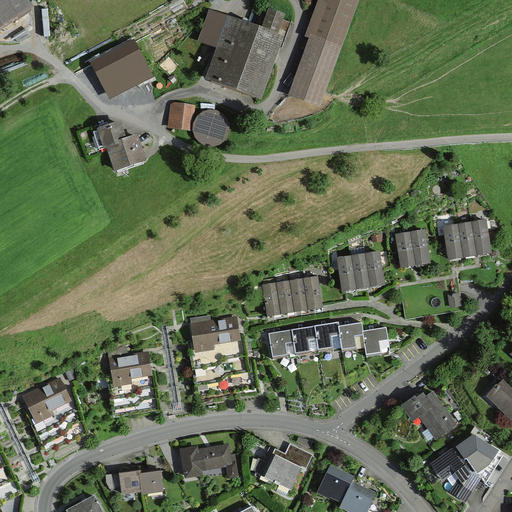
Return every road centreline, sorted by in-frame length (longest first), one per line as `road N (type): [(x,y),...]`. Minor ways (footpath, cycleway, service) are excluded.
road 1 (residential): [(44,511),(65,470),(160,432),(268,419),(331,435)]
road 2 (track): [(150,124),(171,90),(244,108),(267,105),(286,67),(296,0)]
road 3 (residential): [(331,435),(458,336),(511,277)]
road 4 (residential): [(331,435),(389,472),(423,511)]
